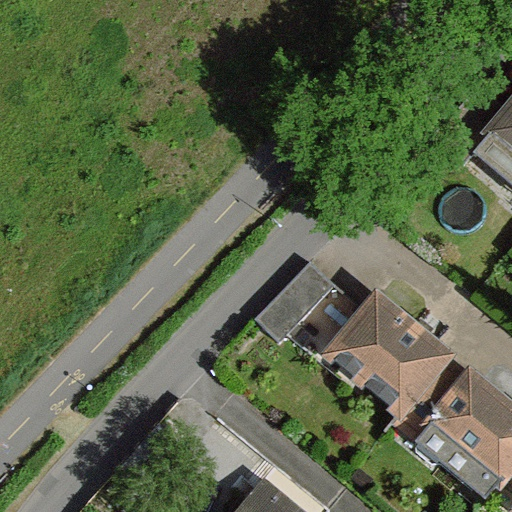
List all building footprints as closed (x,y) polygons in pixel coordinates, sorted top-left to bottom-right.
[(467,169),(493,139),(511,115),(482,90),(435,140),(467,169)] [(511,114),(511,115),(493,139),(511,153),(511,114)] [(338,288),(313,264),(258,322),(283,347),(301,328),(338,288)] [(450,359),(381,301),(333,358),(402,417),(448,360),(450,359)] [(429,430),(471,379),(448,360),(402,417),(396,424),(418,444),(429,430)] [(511,409),(472,377),(471,379),(429,430),(499,487),(506,479),(511,471),(511,409)] [(292,511),(265,490),(247,511),(292,511)]
